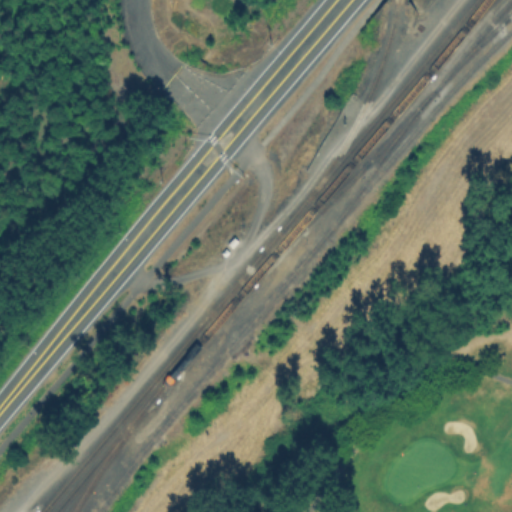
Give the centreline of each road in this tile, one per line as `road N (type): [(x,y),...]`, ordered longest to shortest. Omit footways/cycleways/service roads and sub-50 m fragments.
road 1 (secondary): [(0,410),(186,186)]
road 2 (secondary): [(186,186),(223,158),(357,0)]
road 3 (secondary): [(329,0),(197,156),(186,186)]
